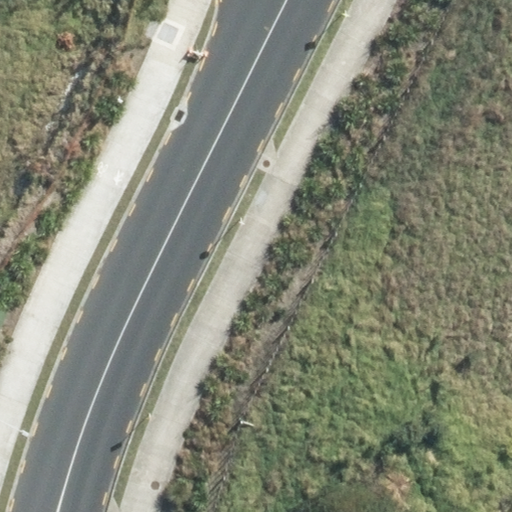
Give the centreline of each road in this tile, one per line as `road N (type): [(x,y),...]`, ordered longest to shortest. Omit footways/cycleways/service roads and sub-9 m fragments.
road 1 (residential): [(278,0),(84,384)]
road 2 (residential): [(24,511),(84,384)]
road 3 (residential): [(84,384),(73,511)]
